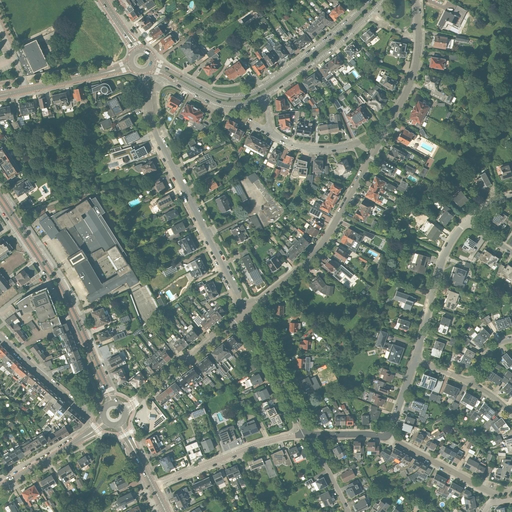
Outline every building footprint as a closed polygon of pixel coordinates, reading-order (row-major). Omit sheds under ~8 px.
[(124,9),(137,0),(125,0),(120,4),(124,9)] [(142,0),(137,0),(124,9),(126,12),(127,14),(128,15),(144,3),(142,0)] [(149,0),(147,2),(144,3),(128,15),(132,21),(141,14),(139,11),(143,8),(146,11),(156,5),(153,1),(155,0),(149,0)] [(78,14),(82,19),(87,15),(85,13),(91,9),(87,3),(79,9),(81,12),(78,14)] [(333,9),(339,15),(342,13),(343,14),(346,11),(340,4),(338,6),(337,5),(333,9)] [(199,6),(196,6),(195,9),(192,12),(193,14),(202,8),(200,6),(199,6)] [(445,11),(438,25),(441,26),(440,29),(441,29),(443,27),(445,28),(447,24),(451,25),(452,26),(453,24),(454,25),(455,25),(459,17),(462,19),(466,13),(456,8),(452,15),(452,14),(445,11)] [(329,9),(326,12),(328,14),(329,15),(335,21),(338,18),(337,18),(339,15),(333,9),(331,11),(329,9)] [(318,16),(327,25),(328,26),(331,24),(330,23),(332,21),(323,11),(318,15),(319,16),(318,16)] [(86,25),(89,30),(95,26),(93,24),(99,20),(95,14),(86,20),(88,23),(86,25)] [(314,21),(323,31),(326,28),(325,27),(327,25),(318,16),(314,20),(314,21)] [(147,19),(146,17),(138,22),(140,25),(141,24),(145,31),(150,27),(149,27),(154,23),(150,17),(147,19)] [(310,25),(317,34),(319,32),(320,33),(323,31),(314,21),(311,23),(312,24),(310,25)] [(154,40),(167,31),(161,23),(154,28),(155,30),(150,33),(149,35),(150,37),(153,37),(154,40)] [(93,35),(96,41),(102,37),(100,34),(106,30),(102,24),(93,30),(95,34),(93,35)] [(317,34),(310,25),(307,27),(308,28),(306,30),(305,29),(303,30),(304,31),(311,40),(313,39),(312,38),(314,37),(314,38),(318,35),(317,34)] [(363,35),(360,37),(367,45),(369,43),(370,43),(376,37),(369,29),(362,35),(363,35)] [(300,38),(305,45),(306,46),(308,45),(308,44),(307,43),(310,41),(303,31),(300,33),(302,36),(300,38)] [(163,39),(160,41),(163,44),(162,45),(162,46),(163,48),(164,48),(165,49),(167,48),(168,50),(173,47),(172,44),(173,45),(174,44),(174,43),(175,43),(177,42),(177,41),(175,39),(177,38),(173,32),(163,39)] [(187,43),(181,48),(186,54),(196,47),(197,47),(198,46),(194,40),(192,37),(186,41),(187,43)] [(449,49),(450,39),(435,37),(433,46),(449,49)] [(305,45),(300,38),(297,40),(295,38),(293,40),(299,49),(302,47),(302,48),(303,48),(305,47),(305,46),(304,46),(305,45)] [(269,40),(266,42),(268,44),(272,50),(273,52),(275,50),(282,59),(284,57),(284,58),(285,58),(287,57),(287,56),(287,55),(288,55),(280,44),(278,42),(274,44),(271,39),(269,40)] [(18,48),(17,49),(22,59),(19,60),(21,63),(26,76),(34,74),(34,73),(52,64),(47,54),(44,55),(36,40),(18,48)] [(296,50),(290,42),(288,43),(288,42),(284,44),(291,54),(291,53),(292,54),(294,53),(294,51),(296,50)] [(395,43),(392,42),(391,43),(391,45),(392,47),(394,47),(393,55),(403,57),(405,57),(406,53),(404,52),(405,45),(395,42),(395,43)] [(101,43),(98,43),(99,50),(103,49),(106,51),(105,52),(112,56),(115,50),(117,46),(113,44),(113,45),(110,43),(108,47),(106,46),(102,47),(101,44),(101,43)] [(88,59),(96,58),(94,51),(97,50),(96,44),(90,45),(91,48),(87,49),(88,59)] [(264,53),(262,55),(270,66),(276,62),(269,52),(272,50),(268,44),(265,46),(268,51),(265,54),(264,53)] [(352,44),(344,50),(349,55),(346,57),(348,60),(349,61),(352,59),(351,58),(359,52),(352,44)] [(76,61),(83,60),(82,53),(85,53),(83,46),(77,47),(78,50),(74,51),(76,61)] [(196,47),(186,54),(191,62),(195,59),(197,58),(199,60),(205,56),(202,52),(198,46),(197,47),(196,47)] [(61,53),(63,64),(70,62),(69,56),(72,55),(71,48),(64,50),(65,53),(61,53)] [(213,49),(206,54),(209,58),(212,56),(216,53),(220,51),(218,48),(214,51),(213,49)] [(259,54),(257,51),(255,53),(256,56),(258,59),(257,60),(257,59),(250,64),(253,67),(258,75),(262,73),(262,72),(266,69),(261,61),(260,59),(261,58),(259,54)] [(372,61),(374,59),(367,51),(364,53),(372,61)] [(206,66),(203,69),(205,72),(206,72),(208,75),(209,76),(210,76),(211,76),(212,75),(212,74),(212,73),(218,69),(216,66),(217,65),(214,61),(218,59),(217,57),(218,56),(216,53),(212,56),(214,59),(205,65),(206,66)] [(332,60),(339,70),(340,71),(346,67),(344,65),(338,56),(335,58),(334,58),(332,59),(332,60)] [(441,59),(441,58),(435,57),(435,58),(431,58),(430,58),(430,59),(429,59),(429,60),(429,61),(430,62),(430,63),(430,67),(443,69),(443,64),(446,65),(447,60),(441,59)] [(329,62),(325,65),(332,75),(339,70),(332,60),(331,60),(330,60),(329,61),(329,62)] [(233,66),(239,75),(239,76),(245,71),(247,70),(244,66),(243,67),(239,62),(233,66)] [(323,67),(319,69),(324,76),(321,78),(329,88),(332,86),(328,81),(334,77),(332,75),(325,65),(324,65),(323,66),(323,67)] [(239,75),(233,66),(225,72),(230,79),(232,78),(233,79),(239,75)] [(311,76),(308,77),(309,78),(314,85),(317,83),(318,84),(319,85),(321,83),(315,74),(311,76)] [(393,90),(396,87),(394,86),(396,82),(383,75),(382,77),(379,82),(392,90),(392,89),(393,90)] [(426,80),(424,85),(428,86),(427,89),(431,90),(430,95),(451,105),(453,102),(452,102),(454,97),(453,95),(451,94),(449,94),(446,93),(447,93),(446,91),(444,90),(442,91),(441,92),(437,91),(437,89),(436,89),(438,84),(440,85),(442,80),(438,78),(438,77),(436,76),(435,78),(428,75),(426,76),(425,78),(426,80)] [(306,80),(303,82),(310,92),(312,90),(313,90),(315,89),(315,88),(314,86),(314,85),(309,78),(308,77),(306,79),(306,80)] [(93,93),(90,94),(93,103),(93,105),(95,104),(97,103),(96,102),(96,92),(100,91),(101,91),(101,92),(102,93),(103,93),(103,94),(104,94),(105,94),(106,93),(107,93),(107,95),(113,92),(110,86),(109,86),(109,85),(108,84),(107,84),(106,83),(103,83),(99,84),(91,86),(93,93)] [(293,88),(292,89),(297,97),(300,100),(304,98),(303,96),(305,94),(299,85),(298,84),(295,86),(295,87),(294,86),(293,87),(293,88)] [(376,91),(371,97),(372,98),(383,106),(385,104),(384,102),(387,99),(385,98),(386,97),(382,93),(381,94),(378,92),(381,89),(375,85),(373,89),(376,91)] [(74,99),(72,99),(72,102),(73,107),(76,107),(75,102),(77,101),(85,100),(85,98),(84,94),(85,93),(85,91),(83,91),(83,88),(75,90),(75,93),(73,94),(74,99)] [(286,92),(286,93),(293,104),(294,103),(295,105),(301,101),(300,100),(297,97),(292,89),(288,91),(287,91),(286,92)] [(63,93),(59,94),(62,106),(63,110),(66,109),(72,108),(71,102),(72,102),(72,99),(71,96),(67,97),(66,92),(63,92),(63,93)] [(55,94),(52,95),(55,107),(56,111),(59,111),(58,107),(62,106),(59,94),(55,95),(55,94)] [(358,98),(362,103),(363,104),(366,102),(360,95),(358,98)] [(108,102),(105,104),(108,110),(119,105),(118,102),(121,101),(119,96),(115,98),(108,102)] [(172,97),(170,96),(168,100),(170,101),(167,105),(168,107),(172,109),(171,112),(173,113),(180,101),(172,96),(172,97)] [(45,98),(39,99),(41,110),(44,110),(44,109),(47,108),(45,98)] [(383,106),(372,98),(368,103),(371,106),(371,107),(375,110),(376,110),(378,111),(380,109),(381,108),(383,106)] [(280,99),(276,99),(277,111),(288,109),(288,106),(285,107),(284,99),(280,99)] [(341,107),(336,99),(333,101),(337,109),(341,107)] [(414,108),(413,109),(426,116),(428,112),(426,111),(428,107),(430,104),(423,101),(422,103),(418,102),(416,105),(415,105),(414,106),(413,107),(414,108)] [(27,103),(26,104),(28,114),(32,113),(33,118),(36,117),(33,103),(30,103),(30,102),(29,102),(28,102),(27,103)] [(28,114),(26,104),(20,105),(22,117),(18,117),(18,120),(25,134),(26,134),(25,131),(26,131),(23,116),(25,116),(25,115),(28,114)] [(6,107),(5,108),(7,119),(9,118),(9,120),(14,119),(13,111),(11,111),(10,105),(6,106),(6,107)] [(107,111),(110,117),(115,115),(122,112),(119,105),(108,110),(107,111)] [(184,115),(190,118),(196,108),(192,106),(191,107),(188,105),(187,106),(186,105),(179,117),(182,118),(184,115)] [(357,110),(354,112),(361,123),(365,121),(367,122),(367,121),(367,120),(368,119),(368,118),(367,118),(368,117),(366,117),(365,115),(360,107),(357,109),(357,110)] [(196,108),(190,118),(188,122),(194,125),(193,126),(196,127),(195,129),(201,133),(209,126),(213,123),(210,121),(208,125),(204,123),(203,125),(199,123),(204,115),(203,114),(203,113),(199,111),(200,110),(196,108)] [(412,114),(410,118),(413,120),(412,122),(418,125),(420,121),(422,119),(424,120),(426,116),(413,109),(413,110),(412,110),(411,112),(411,113),(411,114),(412,114)] [(295,111),(295,114),(295,118),(298,119),(295,134),(303,135),(305,123),(300,122),(301,119),(299,119),(300,111),(298,111),(295,111)] [(350,113),(347,115),(352,124),(352,123),(353,124),(352,127),(353,127),(354,127),(355,128),(356,127),(357,128),(358,126),(361,123),(354,112),(351,114),(350,113)] [(289,117),(289,115),(278,116),(279,123),(281,123),(282,131),(286,130),(286,128),(290,128),(289,120),(291,120),(291,117),(289,117)] [(327,126),(328,133),(339,131),(337,121),(340,120),(339,115),(335,115),(336,121),(335,121),(335,125),(327,126)] [(116,125),(117,128),(119,130),(122,129),(122,130),(133,124),(129,117),(119,122),(119,123),(116,125)] [(228,130),(235,133),(237,128),(238,127),(236,126),(237,124),(236,122),(234,121),(233,122),(228,120),(224,127),(229,129),(228,130)] [(305,123),(303,135),(310,136),(313,121),(309,120),(309,123),(305,123)] [(319,128),(317,133),(320,132),(320,134),(328,133),(327,126),(327,125),(323,126),(323,123),(318,124),(319,128)] [(235,133),(231,139),(235,141),(236,139),(239,141),(240,138),(242,135),(244,132),(243,130),(241,129),(240,130),(237,128),(235,133)] [(401,133),(397,139),(401,141),(400,141),(401,141),(400,142),(407,146),(411,138),(414,140),(416,136),(404,129),(402,134),(401,133)] [(140,139),(136,131),(126,137),(125,136),(121,138),(125,147),(133,143),(133,142),(140,139)] [(249,135),(243,146),(250,150),(251,148),(256,139),(256,138),(254,137),(253,137),(249,135)] [(251,148),(250,150),(257,153),(258,151),(262,142),(256,139),(251,148)] [(200,148),(197,149),(192,140),(188,143),(191,150),(187,152),(190,158),(202,152),(200,148)] [(215,150),(226,145),(224,141),(213,147),(215,150)] [(258,151),(257,153),(263,157),(269,146),(266,144),(266,143),(263,142),(262,142),(258,151)] [(121,150),(111,153),(113,160),(128,155),(131,154),(134,160),(131,161),(131,162),(138,158),(139,159),(148,154),(148,153),(149,153),(147,149),(146,150),(144,146),(135,150),(135,149),(133,150),(131,147),(121,150)] [(391,147),(390,150),(394,152),(393,152),(401,156),(404,157),(408,159),(411,153),(401,147),(399,150),(393,147),(393,148),(391,147)] [(0,159),(8,154),(5,148),(4,149),(3,148),(0,149),(0,159)] [(280,153),(275,150),(274,152),(273,151),(268,162),(274,165),(275,164),(280,153)] [(394,152),(390,150),(391,151),(390,152),(389,152),(387,152),(386,154),(387,155),(387,156),(396,161),(398,158),(402,160),(404,157),(401,156),(393,152),(394,152)] [(0,159),(0,167),(12,160),(8,154),(0,159)] [(289,170),(293,157),(287,155),(285,159),(284,158),(283,162),(281,167),(289,170)] [(209,158),(199,163),(201,166),(196,169),(199,175),(200,175),(200,176),(202,175),(202,174),(207,171),(206,169),(206,167),(209,165),(210,166),(212,168),(213,168),(216,167),(216,166),(215,163),(214,163),(213,161),(211,162),(209,158)] [(306,174),(307,174),(307,169),(306,168),(307,162),(301,160),(298,159),(297,161),(297,163),(296,163),(295,164),(294,165),(295,166),(295,167),(296,167),(296,168),(295,168),(294,168),(293,169),(291,176),(291,177),(292,176),(293,177),(296,177),(299,175),(306,176),(306,174)] [(12,160),(0,167),(0,168),(3,173),(4,173),(16,165),(12,160)] [(314,161),(313,171),(317,171),(317,174),(322,174),(322,161),(322,160),(318,160),(318,161),(314,161)] [(346,160),(338,164),(339,166),(337,167),(340,175),(350,170),(346,160)] [(135,167),(134,167),(134,168),(135,169),(135,170),(136,171),(137,171),(137,172),(138,172),(139,172),(140,172),(141,172),(142,172),(143,171),(144,171),(144,170),(146,174),(156,170),(155,169),(156,168),(154,165),(154,166),(152,162),(149,164),(148,162),(142,165),(142,164),(141,164),(135,166),(135,167)] [(226,172),(239,165),(237,162),(224,168),(226,172)] [(398,169),(384,162),(383,163),(382,163),(381,165),(382,165),(380,169),(394,177),(398,169)] [(501,167),(500,167),(502,175),(500,175),(502,180),(511,178),(511,177),(511,176),(511,174),(510,172),(511,171),(511,163),(509,164),(509,165),(501,167)] [(3,173),(3,175),(4,176),(5,176),(6,176),(8,180),(11,178),(12,179),(16,176),(15,175),(20,172),(16,165),(4,173),(3,173)] [(405,169),(413,174),(415,170),(407,165),(405,169)] [(419,174),(418,176),(423,178),(428,170),(423,167),(419,174)] [(491,185),(485,173),(480,175),(481,178),(476,181),(480,189),(478,190),(480,194),(486,191),(484,187),(486,186),(486,187),(491,185)] [(32,179),(34,183),(42,178),(40,174),(32,179)] [(253,183),(258,179),(259,179),(257,175),(250,181),(252,184),(253,183)] [(375,179),(372,183),(385,190),(386,188),(394,191),(394,190),(395,188),(396,187),(395,187),(394,186),(388,183),(387,184),(386,184),(380,180),(381,179),(380,179),(376,176),(375,176),(374,178),(375,179)] [(214,182),(213,178),(207,182),(211,190),(218,187),(221,185),(220,182),(216,183),(215,181),(214,182)] [(17,187),(14,189),(18,196),(25,192),(26,194),(29,191),(30,192),(33,190),(32,189),(33,188),(28,181),(25,183),(23,179),(18,181),(15,183),(15,184),(17,187)] [(161,183),(159,179),(149,184),(154,194),(165,188),(162,182),(161,183)] [(329,189),(339,194),(342,188),(329,181),(327,184),(331,186),(329,189)] [(399,185),(406,189),(407,190),(409,186),(407,185),(408,184),(402,181),(399,185)] [(372,183),(368,190),(377,195),(380,196),(382,193),(385,195),(387,192),(385,191),(384,190),(385,190),(372,183)] [(397,184),(395,187),(396,187),(395,188),(396,188),(404,193),(406,189),(399,185),(397,184)] [(325,191),(324,194),(336,201),(337,199),(338,199),(340,195),(339,194),(329,189),(327,192),(325,191)] [(377,195),(368,190),(365,196),(377,203),(380,204),(382,201),(381,200),(382,198),(377,195)] [(462,205),(468,200),(460,190),(451,197),(458,206),(462,204),(462,205)] [(336,201),(324,194),(322,198),(326,200),(324,203),(331,207),(333,208),(333,207),(335,203),(336,201)] [(222,213),(230,209),(227,204),(228,204),(224,195),(216,199),(222,213)] [(169,196),(156,202),(158,205),(160,208),(160,209),(172,202),(169,196)] [(65,209),(62,210),(53,215),(49,218),(57,229),(50,233),(54,238),(56,236),(70,256),(67,258),(73,267),(74,266),(90,294),(87,296),(91,303),(93,301),(111,291),(123,283),(126,282),(129,287),(139,282),(129,264),(128,264),(124,258),(127,256),(101,215),(105,212),(95,197),(91,199),(90,197),(87,199),(76,206),(76,207),(71,210),(71,208),(65,209)] [(273,199),(268,203),(270,205),(269,208),(268,209),(265,210),(266,211),(265,211),(268,216),(268,218),(270,218),(276,214),(279,216),(285,211),(279,203),(277,201),(274,198),(273,199)] [(315,202),(312,208),(323,213),(324,211),(328,213),(331,207),(324,203),(322,202),(321,205),(315,202)] [(360,206),(359,208),(360,209),(367,213),(370,214),(370,213),(370,212),(372,211),(373,209),(373,207),(371,206),(362,202),(360,206)] [(443,214),(439,220),(440,221),(445,225),(452,216),(449,213),(451,211),(445,206),(443,209),(444,209),(441,213),(443,214)] [(320,219),(323,213),(312,208),(309,213),(320,219)] [(357,211),(355,215),(363,220),(366,215),(369,216),(370,214),(367,213),(360,209),(359,208),(357,211)] [(166,221),(179,215),(176,209),(163,215),(166,221)] [(57,229),(49,218),(45,213),(39,218),(41,221),(39,223),(46,232),(48,230),(50,233),(57,229)] [(501,216),(497,213),(491,221),(497,225),(501,220),(504,222),(507,217),(503,214),(501,216)] [(312,222),(309,225),(319,231),(322,227),(320,227),(322,224),(320,223),(321,222),(318,220),(317,221),(315,220),(315,221),(313,219),(311,221),(312,222)] [(434,241),(441,231),(434,226),(434,225),(426,220),(419,231),(434,241)] [(171,228),(167,230),(170,236),(168,237),(170,241),(180,236),(178,233),(179,232),(178,231),(185,228),(184,226),(185,225),(184,223),(183,223),(182,222),(171,228)] [(235,237),(246,231),(243,225),(231,230),(235,237)] [(319,231),(309,225),(305,231),(310,235),(311,236),(312,236),(313,237),(313,236),(315,237),(316,237),(317,236),(317,235),(319,231)] [(345,234),(344,235),(345,235),(360,243),(364,235),(372,240),(374,235),(364,231),(363,234),(357,231),(356,233),(348,228),(347,231),(346,231),(346,232),(345,232),(344,233),(344,234),(345,234)] [(249,238),(246,231),(235,237),(238,244),(249,238)] [(304,235),(298,241),(305,248),(305,247),(307,248),(308,247),(307,245),(309,243),(311,240),(309,238),(304,235)] [(342,240),(341,242),(348,246),(347,249),(355,253),(357,251),(356,250),(356,249),(357,250),(360,243),(345,235),(344,235),(344,236),(343,236),(342,236),(342,237),(342,238),(342,239),(342,240)] [(180,242),(179,242),(180,245),(182,248),(183,247),(193,243),(189,237),(180,242)] [(468,238),(462,248),(472,255),(476,250),(473,248),(476,243),(468,238)] [(0,260),(12,252),(11,250),(13,249),(9,244),(8,244),(6,241),(5,242),(3,239),(0,240),(0,260)] [(296,239),(292,244),(300,252),(303,250),(304,251),(305,250),(304,248),(305,248),(298,241),(296,239)] [(300,252),(292,244),(289,241),(287,243),(290,246),(287,248),(289,250),(296,257),(297,256),(298,257),(299,256),(299,254),(300,252)] [(183,247),(182,248),(184,251),(185,255),(186,254),(196,249),(193,243),(183,247)] [(348,255),(337,247),(335,250),(336,251),(333,254),(333,255),(344,262),(348,255)] [(242,258),(235,261),(242,274),(248,270),(253,281),(261,277),(260,275),(260,274),(262,273),(260,269),(258,270),(254,264),(252,265),(252,264),(253,264),(248,255),(249,254),(246,248),(241,250),(241,251),(239,252),(242,258)] [(296,257),(289,250),(285,254),(292,261),(294,259),(295,260),(296,259),(296,257)] [(478,258),(485,263),(491,254),(486,251),(483,254),(482,253),(478,258)] [(273,271),(281,266),(278,261),(282,258),(277,252),(273,255),(274,256),(266,262),(273,271)] [(411,263),(409,269),(418,272),(424,274),(425,268),(424,267),(425,264),(426,261),(428,261),(429,258),(415,253),(411,263)] [(491,254),(485,263),(488,265),(487,265),(491,268),(494,270),(497,266),(496,265),(497,263),(496,262),(499,258),(492,254),(492,255),(491,254)] [(191,266),(193,270),(204,265),(200,258),(197,259),(196,258),(194,259),(195,260),(189,263),(189,264),(188,264),(189,267),(191,266)] [(341,276),(345,271),(330,258),(325,265),(335,274),(336,272),(341,276)] [(180,262),(162,270),(165,276),(177,271),(176,268),(182,265),(180,262)] [(500,265),(497,270),(499,271),(498,271),(501,272),(504,274),(502,276),(507,279),(507,278),(511,270),(511,267),(510,266),(508,264),(506,267),(505,268),(500,265)] [(193,270),(189,272),(191,276),(193,275),(195,278),(196,278),(207,272),(204,265),(193,270)] [(459,276),(464,278),(466,271),(454,267),(451,273),(459,276)] [(348,269),(345,272),(351,277),(354,275),(348,269)] [(24,270),(16,276),(22,285),(31,279),(29,277),(29,276),(28,275),(27,274),(27,273),(26,274),(24,270)] [(0,286),(1,288),(0,287),(0,295),(15,284),(11,279),(7,282),(0,272),(0,286)] [(464,278),(459,276),(451,273),(449,279),(455,281),(453,285),(463,289),(464,285),(462,284),(464,278)] [(315,281),(309,285),(315,293),(318,290),(319,290),(319,291),(322,289),(326,291),(326,295),(327,295),(332,295),(333,287),(326,286),(318,276),(314,279),(315,281)] [(207,292),(215,288),(214,285),(215,284),(214,282),(213,282),(212,282),(207,284),(207,283),(204,284),(205,286),(204,287),(202,282),(197,285),(196,286),(199,294),(201,294),(201,295),(207,292)] [(53,326),(61,323),(62,323),(61,320),(60,321),(56,311),(58,311),(57,306),(55,307),(53,302),(47,287),(38,290),(34,292),(30,294),(25,297),(21,300),(16,303),(17,303),(19,308),(15,310),(20,316),(21,316),(22,316),(22,315),(35,310),(36,310),(43,329),(43,330),(52,326),(52,327),(53,326)] [(208,295),(205,296),(207,300),(216,296),(217,297),(217,296),(218,296),(218,295),(218,294),(217,291),(218,291),(217,288),(216,289),(215,288),(207,292),(208,295)] [(446,299),(456,302),(459,294),(448,290),(446,294),(448,294),(446,299)] [(413,305),(416,299),(412,297),(397,291),(394,299),(405,303),(403,309),(410,311),(412,304),(413,305)] [(456,302),(446,299),(445,303),(443,303),(442,306),(453,310),(456,302)] [(218,302),(215,305),(216,307),(213,309),(212,308),(211,309),(219,319),(221,317),(222,318),(224,316),(223,316),(226,314),(225,313),(226,313),(226,312),(226,311),(225,311),(224,311),(218,302)] [(283,315),(284,306),(276,306),(275,314),(283,315)] [(104,311),(106,311),(104,307),(98,310),(92,313),(93,316),(92,316),(93,320),(106,315),(104,311)] [(219,319),(211,309),(210,309),(211,311),(207,313),(215,322),(219,319)] [(291,316),(294,320),(302,314),(299,310),(291,316)] [(202,316),(210,326),(215,322),(207,313),(206,315),(205,314),(202,316)] [(14,314),(5,321),(15,334),(20,331),(21,330),(20,329),(21,328),(17,323),(20,321),(18,318),(14,314)] [(106,315),(93,320),(95,324),(96,324),(97,326),(104,324),(104,325),(112,322),(108,314),(106,315)] [(130,320),(128,315),(119,318),(121,323),(130,320)] [(200,316),(194,321),(199,326),(201,324),(206,330),(210,326),(202,316),(200,317),(200,316)] [(440,324),(448,327),(451,320),(442,317),(440,324)] [(509,317),(502,319),(505,328),(511,325),(511,320),(510,320),(509,317)] [(407,330),(410,322),(399,318),(397,322),(400,323),(398,327),(407,330)] [(505,328),(502,319),(495,322),(496,325),(494,326),(497,332),(499,332),(498,330),(505,328)] [(60,335),(70,331),(68,327),(66,323),(62,325),(61,323),(53,326),(53,328),(55,333),(54,334),(55,337),(60,335)] [(290,323),(290,332),(290,335),(297,335),(297,332),(298,323),(290,323)] [(188,329),(186,331),(193,340),(198,336),(192,328),(193,327),(191,324),(187,327),(188,329)] [(448,327),(440,324),(437,331),(445,334),(448,327)] [(320,335),(313,327),(308,332),(310,335),(312,333),(316,338),(320,335)] [(483,328),(478,334),(485,341),(491,334),(487,330),(486,331),(483,328)] [(101,341),(113,336),(110,329),(98,334),(101,341)] [(193,340),(186,331),(185,330),(183,331),(186,335),(183,337),(189,345),(191,343),(190,342),(193,340)] [(20,331),(15,334),(21,342),(22,343),(26,340),(25,339),(28,337),(25,332),(22,334),(20,331)] [(72,338),(70,331),(60,335),(62,341),(67,339),(67,340),(72,338)] [(387,333),(380,331),(379,334),(376,345),(382,347),(383,345),(391,349),(387,360),(397,363),(403,348),(393,344),(392,345),(384,342),(387,333)] [(117,335),(113,336),(113,338),(115,341),(121,339),(126,337),(125,336),(124,332),(116,334),(117,335)] [(485,341),(478,334),(473,339),(475,342),(474,343),(479,348),(481,346),(480,346),(485,341)] [(189,345),(183,337),(180,340),(177,336),(175,338),(177,342),(183,348),(186,346),(187,346),(189,345)] [(228,340),(227,341),(236,351),(242,346),(236,339),(236,340),(233,336),(230,338),(229,338),(228,339),(228,340)] [(67,339),(62,341),(65,347),(75,344),(72,338),(67,340),(67,339)] [(169,342),(167,343),(171,348),(174,346),(177,349),(179,352),(183,348),(177,342),(175,343),(172,340),(172,339),(172,340),(169,342)] [(300,341),(300,347),(303,347),(303,349),(311,349),(311,340),(304,340),(304,341),(300,341)] [(433,348),(442,351),(444,344),(436,341),(433,348)] [(39,349),(40,348),(39,346),(38,347),(36,344),(30,349),(33,353),(39,349)] [(75,344),(65,347),(67,353),(77,350),(75,344)] [(225,359),(226,360),(232,356),(223,344),(217,349),(225,359)] [(159,350),(158,351),(166,362),(171,358),(170,357),(167,353),(170,351),(167,347),(164,349),(161,352),(159,350)] [(36,358),(42,353),(41,351),(42,350),(40,348),(39,349),(33,353),(36,358)] [(442,351),(433,348),(431,355),(439,358),(442,351)] [(0,352),(0,356),(3,358),(8,353),(4,349),(0,352)] [(217,349),(212,353),(220,363),(222,361),(225,359),(217,349)] [(467,349),(463,356),(472,360),(476,352),(471,349),(470,351),(467,349)] [(66,359),(79,354),(77,350),(67,353),(64,354),(66,359)] [(166,362),(158,351),(156,353),(153,355),(156,359),(161,365),(166,362)] [(234,354),(240,362),(243,359),(237,352),(234,354)] [(1,364),(3,366),(12,356),(8,353),(3,358),(4,360),(3,361),(4,362),(1,364)] [(44,355),(42,353),(36,358),(40,362),(45,358),(47,360),(53,358),(52,355),(47,357),(45,355),(44,355)] [(66,359),(68,364),(81,359),(79,354),(66,359)] [(240,362),(234,354),(232,356),(239,365),(242,363),(240,362)] [(506,361),(502,364),(507,369),(509,367),(511,364),(511,360),(506,354),(502,357),(506,361)] [(119,355),(108,360),(112,367),(116,364),(117,367),(126,363),(124,359),(122,360),(119,355)] [(150,357),(149,359),(157,369),(161,365),(153,355),(150,357)] [(0,368),(1,370),(4,367),(6,365),(8,368),(16,360),(12,356),(3,366),(0,368)] [(472,360),(463,356),(460,362),(463,364),(462,365),(468,368),(469,367),(468,366),(472,360)] [(207,357),(202,361),(210,371),(216,367),(207,357)] [(309,358),(305,357),(305,359),(297,359),(297,368),(305,368),(304,371),(309,371),(309,358)] [(68,364),(57,368),(58,372),(73,366),(76,373),(84,368),(81,359),(68,364)] [(157,369),(149,359),(147,360),(150,364),(146,367),(149,371),(148,372),(150,374),(152,373),(152,374),(154,372),(157,369)] [(8,368),(7,369),(8,371),(9,370),(12,373),(14,370),(20,364),(16,360),(8,368)] [(210,371),(202,361),(197,365),(205,375),(210,371)] [(15,374),(12,377),(14,379),(24,368),(20,364),(14,370),(16,372),(15,374)] [(222,364),(219,367),(220,368),(223,372),(225,374),(226,376),(228,379),(231,376),(229,374),(222,364)] [(24,368),(14,379),(12,381),(14,383),(16,380),(19,377),(21,376),(23,378),(28,371),(24,368)] [(121,368),(112,372),(115,378),(124,375),(121,368)] [(193,368),(188,372),(196,382),(201,378),(193,368)] [(392,380),(393,375),(390,374),(391,371),(383,368),(382,371),(381,374),(384,375),(383,379),(391,382),(391,379),(392,380)] [(28,371),(23,378),(21,379),(24,381),(21,385),(23,386),(25,384),(27,381),(32,375),(28,371)] [(486,377),(492,381),(496,375),(490,371),(486,377)] [(496,375),(492,381),(498,385),(501,381),(503,383),(506,378),(511,373),(508,371),(504,377),(502,379),(496,375)] [(140,372),(136,375),(142,383),(147,380),(140,372)] [(197,383),(196,382),(188,372),(183,376),(189,384),(191,382),(194,385),(197,383)] [(506,384),(502,388),(508,393),(511,388),(511,381),(510,379),(511,376),(511,373),(506,378),(503,383),(506,384)] [(256,376),(255,374),(252,376),(253,377),(247,380),(250,386),(253,385),(254,385),(258,383),(259,385),(263,383),(259,374),(256,376)] [(431,393),(438,396),(439,392),(438,392),(434,391),(437,382),(435,382),(436,379),(423,374),(419,385),(427,388),(427,389),(432,391),(431,393)] [(27,381),(25,384),(27,385),(29,383),(32,386),(38,379),(32,375),(27,381)] [(124,375),(115,378),(117,382),(118,385),(120,384),(123,383),(124,385),(128,385),(129,382),(127,382),(124,375)] [(142,383),(136,375),(129,381),(129,382),(128,385),(131,386),(133,384),(135,387),(136,388),(142,383)] [(189,384),(183,376),(178,381),(186,391),(188,389),(191,387),(189,384)] [(305,389),(312,385),(308,377),(301,381),(305,389)] [(38,379),(32,386),(30,388),(32,390),(30,393),(32,394),(42,383),(38,379)] [(387,394),(389,387),(385,386),(386,383),(378,380),(376,387),(379,388),(378,391),(387,394)] [(30,397),(29,397),(33,400),(33,399),(36,396),(34,395),(37,392),(37,393),(39,391),(41,393),(46,387),(42,383),(32,394),(30,397)] [(175,383),(170,387),(176,394),(181,390),(175,383)] [(449,395),(453,386),(446,383),(443,392),(449,395)] [(449,395),(448,398),(449,398),(451,398),(452,396),(455,398),(459,389),(453,386),(449,395)] [(41,393),(38,396),(42,400),(51,390),(46,387),(41,393)] [(176,394),(170,387),(165,390),(171,398),(176,394)] [(260,390),(256,392),(259,397),(260,396),(262,400),(269,396),(266,389),(261,391),(260,390)] [(52,397),(54,394),(51,390),(42,400),(38,405),(40,407),(45,401),(47,403),(49,400),(50,401),(53,397),(52,397)] [(171,398),(165,390),(160,394),(166,402),(171,398)] [(467,404),(472,396),(465,392),(461,400),(467,404)] [(192,402),(195,399),(190,393),(187,395),(192,402)] [(374,393),(370,402),(382,406),(383,404),(385,400),(381,398),(382,396),(380,395),(377,394),(374,393)] [(438,396),(431,393),(429,400),(435,402),(438,396)] [(47,407),(45,410),(47,412),(49,409),(59,398),(54,394),(52,397),(53,397),(50,401),(52,402),(48,406),(47,407)] [(166,402),(160,394),(155,398),(161,406),(166,402)] [(478,399),(472,396),(467,404),(473,407),(478,399)] [(49,409),(47,412),(52,416),(54,414),(55,414),(59,409),(65,403),(59,398),(49,409)] [(421,406),(422,403),(413,400),(411,407),(409,406),(409,408),(415,411),(416,409),(424,412),(426,408),(421,406)] [(167,419),(153,401),(151,413),(150,413),(149,420),(150,420),(149,432),(167,419)] [(278,414),(277,414),(274,407),(270,409),(267,402),(261,404),(269,418),(270,418),(269,418),(278,414)] [(332,403),(335,408),(337,413),(341,417),(340,417),(340,425),(345,425),(345,416),(343,412),(340,413),(340,412),(338,407),(335,402),(332,403)] [(59,409),(55,414),(59,418),(61,416),(63,413),(69,406),(65,403),(59,409)] [(484,403),(480,408),(478,406),(474,411),(470,417),(474,420),(477,415),(481,418),(484,415),(490,407),(484,403)] [(345,408),(344,404),(341,405),(345,414),(346,417),(346,425),(353,425),(353,417),(349,417),(349,416),(349,415),(348,410),(347,411),(346,408),(345,408)] [(362,415),(362,425),(369,425),(369,420),(369,419),(372,419),(373,419),(377,420),(380,412),(376,410),(377,407),(371,405),(370,408),(371,408),(369,415),(368,415),(362,415)] [(318,411),(317,411),(320,417),(319,417),(322,425),(323,425),(324,424),(329,422),(327,418),(332,416),(330,412),(331,412),(330,410),(327,406),(318,411)] [(68,418),(74,411),(70,407),(63,415),(61,417),(63,419),(65,416),(66,416),(68,418)] [(489,419),(487,421),(482,426),(484,428),(489,423),(492,421),(490,419),(495,412),(490,407),(484,415),(489,419)] [(192,419),(206,413),(204,408),(190,413),(192,419)] [(72,422),(73,421),(79,414),(74,411),(68,418),(70,419),(70,420),(72,422)] [(76,425),(77,426),(83,418),(79,414),(73,421),(75,423),(74,424),(76,425)] [(277,414),(278,414),(269,418),(270,418),(273,425),(277,423),(277,425),(282,422),(278,414),(277,414)] [(406,416),(404,423),(412,426),(415,419),(406,416)] [(492,421),(489,423),(490,424),(492,425),(491,426),(495,431),(496,431),(506,423),(503,420),(501,417),(501,418),(499,419),(494,423),(492,422),(493,422),(492,421)] [(77,426),(76,425),(74,427),(76,431),(81,428),(86,421),(83,418),(77,426)] [(247,423),(248,426),(251,434),(258,431),(254,420),(247,423)] [(404,423),(401,429),(410,432),(411,431),(414,432),(415,432),(418,433),(419,431),(422,429),(412,426),(404,423)] [(498,433),(500,431),(502,434),(510,429),(506,423),(496,431),(498,433)] [(46,434),(48,432),(51,429),(47,425),(44,428),(42,431),(46,434)] [(244,425),(240,427),(244,437),(251,434),(248,426),(245,427),(244,425)] [(60,429),(64,438),(70,434),(64,426),(62,427),(63,428),(60,429)] [(64,438),(60,429),(57,431),(56,430),(55,431),(53,428),(51,429),(53,432),(54,432),(56,436),(57,435),(59,441),(64,438)] [(418,433),(414,440),(423,445),(424,446),(426,443),(441,434),(440,433),(439,431),(437,433),(430,437),(428,438),(421,434),(422,432),(425,430),(424,428),(422,429),(419,431),(418,433)] [(232,429),(219,434),(223,445),(224,445),(228,443),(237,439),(233,430),(232,429)] [(426,443),(424,446),(428,448),(433,451),(437,444),(439,445),(440,442),(436,440),(445,435),(443,432),(441,434),(426,443)] [(37,436),(38,438),(42,445),(48,442),(43,433),(37,436)] [(57,435),(56,436),(51,439),(48,434),(46,436),(51,445),(59,441),(57,435)] [(148,446),(149,447),(157,443),(160,442),(157,435),(146,440),(147,443),(147,444),(148,446)] [(200,438),(206,452),(214,449),(209,435),(200,438)] [(181,436),(174,440),(177,444),(184,440),(181,436)] [(42,445),(38,438),(32,441),(37,448),(42,445)] [(37,448),(32,441),(30,443),(28,440),(25,442),(27,445),(31,452),(37,448)] [(199,447),(197,441),(185,446),(191,460),(196,458),(192,449),(199,447)] [(358,441),(353,441),(353,449),(357,449),(357,452),(356,452),(357,453),(356,453),(356,458),(360,458),(360,453),(363,453),(363,447),(360,447),(360,441),(358,441)] [(374,442),(367,442),(367,451),(371,451),(371,455),(379,454),(379,448),(379,446),(375,447),(374,442)] [(158,443),(157,443),(149,447),(151,451),(150,452),(151,453),(152,453),(153,453),(155,453),(161,450),(160,447),(159,447),(158,443)] [(442,445),(438,452),(442,454),(441,455),(447,458),(452,449),(454,447),(457,445),(452,443),(451,446),(450,445),(448,449),(442,445)] [(22,444),(19,446),(20,447),(25,455),(31,452),(27,445),(24,447),(22,444)] [(347,455),(342,445),(339,447),(339,446),(332,449),(335,456),(336,455),(337,457),(340,456),(341,458),(347,455)] [(289,450),(288,450),(292,458),(294,457),(295,458),(299,456),(300,459),(303,458),(305,457),(307,461),(309,460),(307,456),(304,448),(298,451),(297,448),(296,446),(294,448),(292,449),(289,449),(289,450)] [(11,452),(8,453),(14,462),(19,459),(14,450),(13,448),(12,447),(10,449),(11,452)] [(25,455),(20,447),(14,450),(19,459),(25,455)] [(454,447),(452,449),(447,458),(452,461),(456,452),(459,450),(454,447)] [(384,449),(379,454),(381,456),(381,455),(385,463),(395,458),(399,451),(394,448),(391,453),(388,451),(384,449)] [(283,457),(283,455),(284,455),(282,450),(271,455),(274,464),(279,462),(282,463),(283,462),(285,460),(288,466),(292,465),(288,455),(283,457)] [(399,451),(395,458),(400,461),(405,454),(402,452),(401,451),(400,451),(399,451)] [(6,455),(3,457),(4,458),(7,463),(8,465),(14,462),(8,453),(7,452),(5,454),(6,455)] [(456,452),(452,461),(457,464),(462,455),(456,452)] [(464,466),(469,469),(473,461),(471,460),(473,455),(468,452),(463,460),(466,462),(464,466)] [(162,459),(160,460),(163,466),(171,462),(172,461),(174,461),(172,457),(171,458),(169,454),(166,456),(166,457),(164,458),(164,457),(162,458),(162,459)] [(410,467),(415,459),(411,457),(410,456),(409,456),(408,456),(405,454),(401,462),(395,466),(399,468),(401,472),(404,470),(410,467)] [(92,461),(89,456),(86,457),(85,456),(77,461),(78,462),(77,462),(78,464),(79,464),(81,468),(84,466),(86,469),(89,467),(87,464),(90,463),(89,463),(92,461)] [(248,461),(247,461),(251,470),(264,465),(266,464),(270,475),(275,473),(270,459),(263,462),(262,458),(254,461),(253,461),(253,460),(252,460),(251,460),(250,460),(249,460),(248,460),(248,461)] [(473,461),(469,469),(475,471),(479,462),(481,459),(478,458),(476,463),(473,461)] [(416,470),(420,462),(415,459),(410,467),(404,470),(406,474),(412,471),(413,469),(416,470)] [(510,459),(505,459),(504,459),(504,463),(502,469),(511,472),(511,468),(511,465),(510,465),(510,459)] [(171,462),(163,466),(166,472),(166,471),(167,472),(169,471),(169,470),(176,467),(175,464),(174,464),(172,465),(171,462)] [(479,462),(475,471),(481,475),(485,468),(484,468),(485,465),(479,462)] [(425,480),(428,475),(423,473),(427,466),(421,463),(417,471),(414,473),(408,477),(408,478),(410,480),(418,476),(425,480)] [(344,482),(355,477),(352,470),(356,468),(355,464),(347,468),(349,471),(341,475),(344,482)] [(64,468),(63,468),(70,480),(76,476),(74,473),(74,474),(68,465),(66,467),(65,466),(64,467),(64,468)] [(237,465),(231,468),(237,484),(240,483),(241,486),(245,484),(242,478),(241,474),(237,465)] [(61,470),(58,471),(64,483),(70,480),(63,468),(62,469),(62,468),(60,469),(61,470)] [(235,485),(237,484),(231,468),(225,470),(228,479),(232,477),(235,485)] [(511,472),(502,469),(500,475),(495,474),(494,477),(505,481),(506,477),(509,478),(511,472)] [(223,478),(220,472),(213,475),(216,482),(218,485),(224,483),(225,485),(228,484),(225,477),(223,478)] [(437,485),(441,477),(436,474),(433,480),(430,478),(427,485),(432,487),(434,484),(437,485)] [(47,478),(46,479),(50,486),(53,484),(54,486),(57,484),(51,475),(48,477),(46,478),(47,478)] [(129,485),(125,477),(119,479),(119,478),(117,478),(116,479),(115,480),(116,481),(112,482),(116,491),(122,488),(122,490),(124,489),(123,488),(129,485)] [(204,480),(203,480),(207,487),(210,486),(210,487),(213,486),(209,477),(206,478),(204,479),(204,480)] [(311,478),(305,482),(307,486),(310,484),(312,488),(317,485),(319,490),(328,486),(323,477),(322,478),(319,479),(319,478),(318,478),(317,478),(317,479),(316,479),(316,480),(316,481),(315,481),(313,482),(311,478)] [(443,493),(446,487),(443,485),(447,479),(441,477),(437,485),(439,487),(438,491),(443,493)] [(43,480),(40,482),(46,491),(46,492),(47,491),(47,492),(53,490),(52,488),(50,486),(46,479),(45,479),(43,480)] [(198,482),(201,490),(204,488),(205,489),(207,488),(207,487),(203,480),(201,481),(200,480),(198,481),(198,482)] [(350,497),(359,493),(357,488),(360,487),(357,480),(350,483),(352,487),(346,490),(348,495),(349,494),(350,497)] [(193,485),(192,485),(195,492),(199,491),(199,492),(201,491),(201,490),(198,482),(195,483),(193,484),(193,485)] [(446,487),(443,493),(448,496),(451,497),(453,494),(457,485),(452,482),(449,488),(446,487)] [(462,496),(462,495),(459,494),(463,488),(457,485),(453,494),(461,498),(462,496)] [(29,487),(27,489),(28,489),(34,499),(34,500),(37,498),(40,496),(34,486),(30,488),(29,487)] [(34,499),(28,489),(22,493),(27,501),(24,503),(28,511),(31,511),(33,511),(30,507),(33,505),(31,501),(34,499)] [(174,494),(172,495),(174,498),(176,501),(190,495),(192,493),(193,493),(191,491),(191,490),(188,492),(185,493),(183,489),(181,490),(181,491),(174,494)] [(465,504),(475,502),(474,496),(471,497),(470,492),(465,489),(462,495),(462,496),(464,497),(465,504)] [(75,501),(72,496),(73,495),(70,491),(66,493),(69,498),(70,498),(73,502),(75,501)] [(330,495),(328,491),(319,495),(325,507),(329,505),(329,506),(332,506),(332,503),(335,501),(332,494),(330,495)] [(120,506),(134,500),(130,493),(117,499),(120,506)] [(190,495),(176,501),(179,508),(189,503),(187,499),(191,497),(190,495)] [(360,511),(361,511),(364,511),(364,510),(368,508),(367,504),(364,498),(360,501),(361,502),(354,505),(356,509),(355,509),(356,511),(359,511),(360,511)] [(64,509),(69,506),(65,500),(60,503),(64,509)] [(5,508),(7,511),(13,511),(16,510),(14,507),(15,506),(13,501),(10,502),(11,504),(5,508)] [(385,504),(380,501),(378,504),(376,503),(372,508),(377,511),(376,511),(384,511),(390,505),(386,502),(385,504)] [(473,511),(473,509),(476,508),(475,502),(465,504),(466,511),(473,511)]
